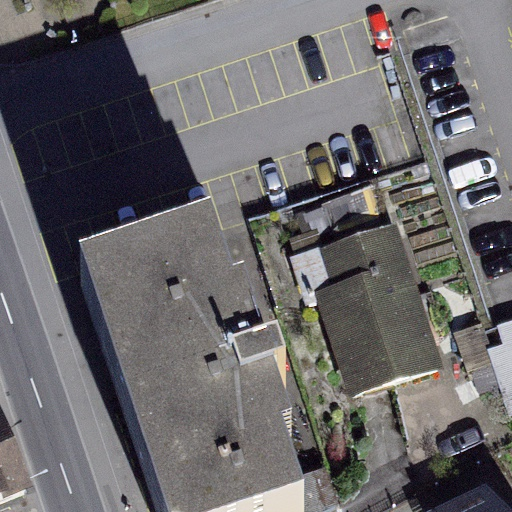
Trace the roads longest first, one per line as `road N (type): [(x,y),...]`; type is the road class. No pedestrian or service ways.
road 1 (residential): [(0,115),(376,0)]
road 2 (secondary): [(72,511),(0,288)]
road 3 (residential): [(463,0),(511,137)]
